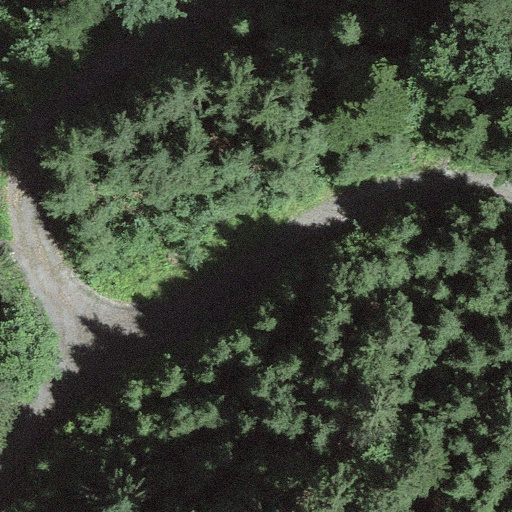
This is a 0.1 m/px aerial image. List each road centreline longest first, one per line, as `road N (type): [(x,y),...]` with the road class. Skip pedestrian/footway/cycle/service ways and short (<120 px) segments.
road 1 (track): [(511,199),(417,167),(274,253),(143,314),(65,302),(32,216),(41,110),(118,45),(216,0)]
road 2 (track): [(65,302),(0,451)]
